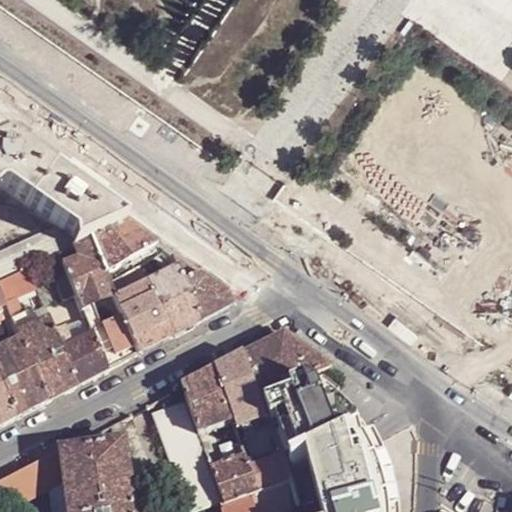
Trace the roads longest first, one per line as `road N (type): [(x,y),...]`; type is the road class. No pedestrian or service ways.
road 1 (secondary): [(281,306),(0,110)]
road 2 (residential): [(281,306),(0,464)]
road 3 (trunk): [(511,223),(457,511)]
road 4 (trunk): [(458,511),(511,229)]
road 5 (secondary): [(495,455),(281,306)]
